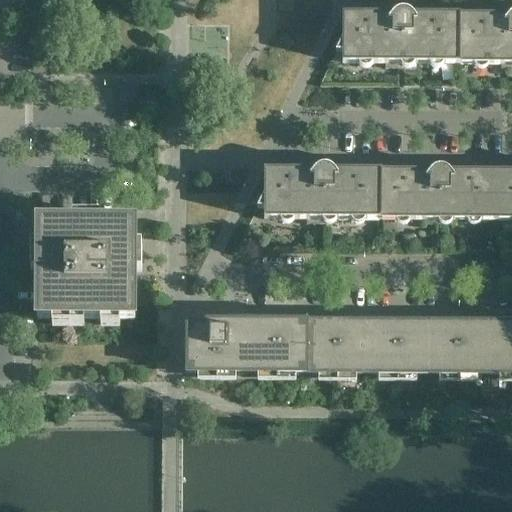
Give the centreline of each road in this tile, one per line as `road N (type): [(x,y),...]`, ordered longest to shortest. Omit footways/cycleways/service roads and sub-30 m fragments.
road 1 (residential): [(4,118),(3,380)]
road 2 (residential): [(257,276),(511,278)]
road 3 (residential): [(511,122),(348,121)]
